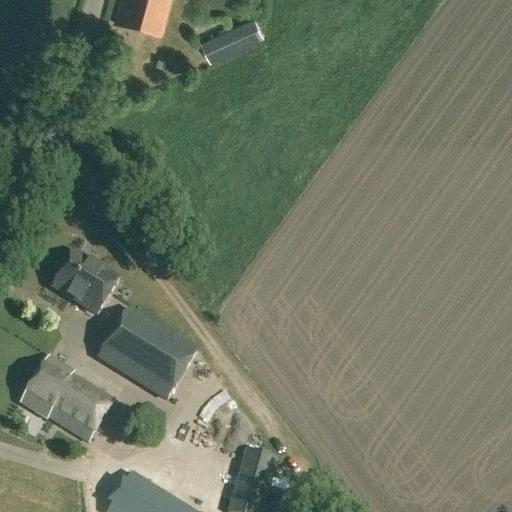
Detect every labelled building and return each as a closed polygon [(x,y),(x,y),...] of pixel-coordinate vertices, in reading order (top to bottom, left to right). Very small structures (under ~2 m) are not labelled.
[(118,0),(112,23),(128,28),(130,22),(143,26),(142,31),(158,36),(167,0),(118,0)] [(211,63),(264,39),(254,19),(223,34),(203,43),(211,63)] [(97,316),(118,282),(74,255),(53,289),(97,316)] [(128,312),(98,360),(167,401),(196,354),(128,312)] [(90,444),(115,403),(71,376),(73,373),(50,359),(21,406),(47,421),(49,419),(90,444)] [(263,511),(278,463),(247,453),(229,511),(263,511)] [(156,484),(138,473),(113,511),(201,511),(178,498),(169,511),(162,511),(145,502),(156,484)]
